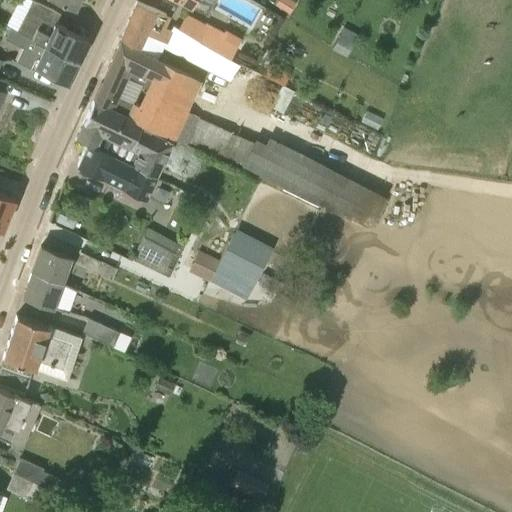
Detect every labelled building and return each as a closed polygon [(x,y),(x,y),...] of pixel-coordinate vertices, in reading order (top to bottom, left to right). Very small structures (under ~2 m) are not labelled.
[(30,0),(15,31),(21,34),(77,60),(87,39),(84,38),(82,37),(51,22),(56,11),(35,0),(30,0)] [(77,0),(55,0),(73,8),(77,0)] [(290,0),(280,0),(277,5),(289,13),(295,3),(290,0)] [(123,33),(121,38),(139,45),(146,32),(166,42),(172,30),(170,29),(164,26),(169,16),(136,1),(123,33)] [(203,24),(195,38),(230,58),(231,56),(240,38),(223,29),(222,30),(204,21),(204,22),(203,24)] [(9,28),(4,38),(22,47),(16,60),(32,68),(33,66),(63,81),(66,82),(77,60),(21,34),(15,31),(9,28)] [(346,56),(354,40),(339,33),(331,48),(346,56)] [(120,41),(92,103),(135,122),(142,107),(120,97),(131,72),(154,82),(163,62),(164,59),(120,41)] [(142,107),(135,122),(151,129),(174,139),(184,144),(196,116),(186,111),(200,80),(163,62),(154,82),(142,107)] [(282,85),(283,85),(289,73),(269,63),(267,68),(260,64),(256,72),(282,85)] [(83,122),(75,138),(79,140),(86,143),(131,164),(156,176),(172,142),(150,132),(151,129),(149,128),(135,122),(92,103),(83,123),(83,122)] [(252,141),(208,122),(196,148),(240,164),(252,141)] [(130,166),(131,164),(86,143),(76,166),(146,199),(155,178),(130,166)] [(0,192),(0,228),(1,229),(13,198),(0,192)] [(143,233),(131,259),(146,267),(162,274),(169,277),(180,254),(158,243),(162,235),(147,227),(143,233)] [(32,270),(61,282),(70,257),(40,246),(32,270)] [(210,278),(220,257),(198,247),(188,268),(210,278)] [(112,277),(117,266),(80,249),(75,261),(112,277)] [(254,283),(217,264),(210,279),(246,298),(254,283)] [(32,270),(22,295),(23,295),(52,306),(62,310),(67,312),(76,288),(71,286),(61,282),(32,270)] [(262,271),(256,283),(274,291),(280,280),(262,271)] [(161,302),(165,298),(164,292),(158,290),(154,294),(156,300),(161,302)] [(1,356),(0,360),(0,387),(23,397),(33,367),(65,378),(79,336),(15,315),(1,356)] [(113,344),(119,330),(88,315),(82,329),(113,344)] [(250,333),(239,328),(233,340),(244,345),(250,333)] [(169,392),(175,382),(159,374),(154,385),(169,392)] [(36,403),(22,397),(0,387),(0,437),(10,442),(16,430),(23,433),(36,403)] [(48,390),(40,393),(43,401),(51,399),(48,390)] [(33,484),(52,491),(58,478),(41,470),(42,467),(19,457),(11,475),(33,484)] [(262,497),(268,482),(237,468),(230,484),(262,497)] [(47,502),(52,491),(33,484),(11,475),(5,488),(28,498),(30,495),(47,502)]
